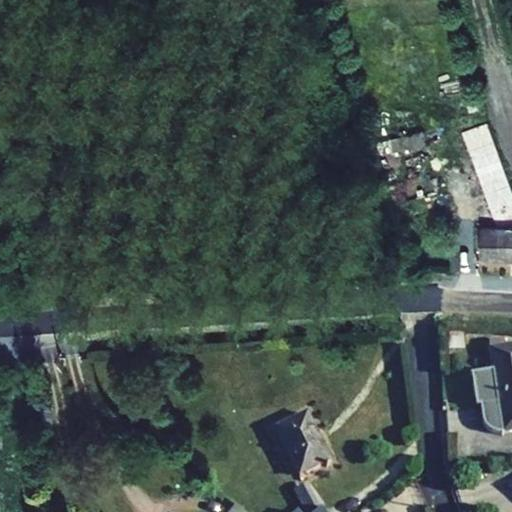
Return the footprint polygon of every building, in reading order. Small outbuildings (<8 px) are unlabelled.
[(471,227),(467,272),(472,272),(511,276),(511,213),(484,128),(468,132),(476,157),(468,160),(476,185),(483,183),(498,230),(471,227)] [(507,349),(493,352),(499,381),(475,385),(482,417),(486,416),(489,431),(491,435),(494,438),(498,441),(502,442),(506,442),(511,442),(511,441),(511,355),(509,356),(507,349)] [(299,400),(268,416),(292,460),(323,444),(299,400)] [(229,484),(218,496),(236,511),(250,511),(255,507),(229,484)] [(326,491),(298,507),(301,511),(318,511),(333,504),(326,491)] [(193,511),(178,498),(165,511),(193,511)] [(368,511),(359,503),(350,511),(368,511)]
